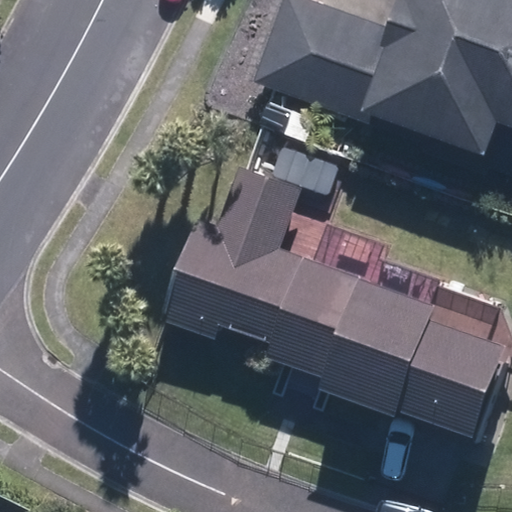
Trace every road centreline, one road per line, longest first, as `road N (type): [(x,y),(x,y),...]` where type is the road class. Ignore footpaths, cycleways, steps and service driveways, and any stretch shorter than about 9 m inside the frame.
road 1 (residential): [(249,511),(116,446),(0,371)]
road 2 (residential): [(104,0),(0,181)]
